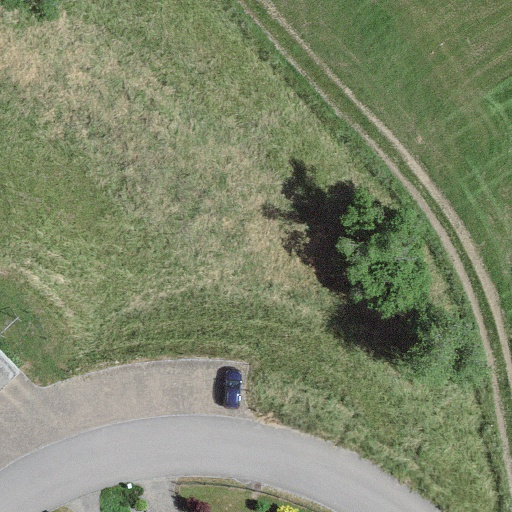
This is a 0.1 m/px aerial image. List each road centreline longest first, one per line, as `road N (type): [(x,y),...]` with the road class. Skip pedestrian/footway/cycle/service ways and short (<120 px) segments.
road 1 (track): [(248,0),(283,45),(388,144),(460,246),(499,340),(511,419)]
road 2 (unclassified): [(396,511),(340,473),(221,447),(142,454),(38,483),(0,511)]
